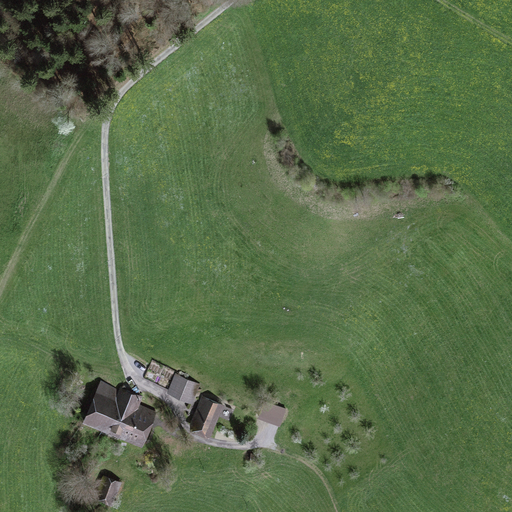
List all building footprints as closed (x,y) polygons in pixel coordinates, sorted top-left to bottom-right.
[(176,373),(170,389),(192,400),(200,384),(176,373)] [(135,409),(141,395),(120,387),(118,391),(101,382),(84,421),(92,425),(94,419),(140,439),(149,415),(135,409)] [(205,398),(194,426),(211,433),(218,417),(215,416),(220,404),(205,398)] [(259,416),(272,421),(278,405),(264,400),(262,406),(259,416)] [(105,476),(97,495),(113,501),(120,482),(105,476)]
